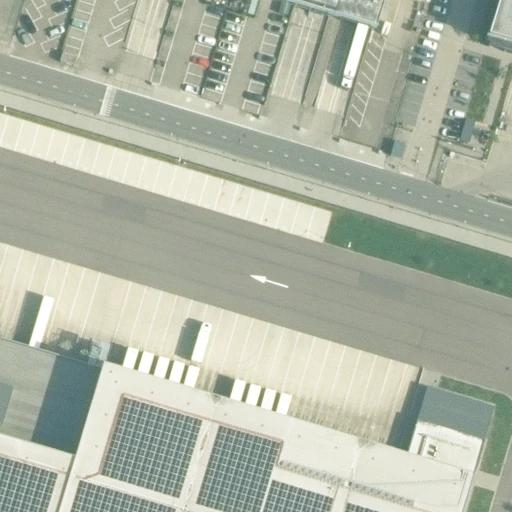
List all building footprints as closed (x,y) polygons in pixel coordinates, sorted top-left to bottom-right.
[(27,0),(12,54),(51,65),(70,0),(27,0)] [(333,19),(375,31),(384,0),(269,0),(293,7),(294,7),(328,17),(329,18),(333,19)] [(511,0),(498,0),(486,45),(511,52),(511,0)] [(73,68),(76,59),(62,55),(59,64),(73,68)] [(0,511),(463,511),(495,408),(427,388),(404,467),(0,346),(0,511)]
